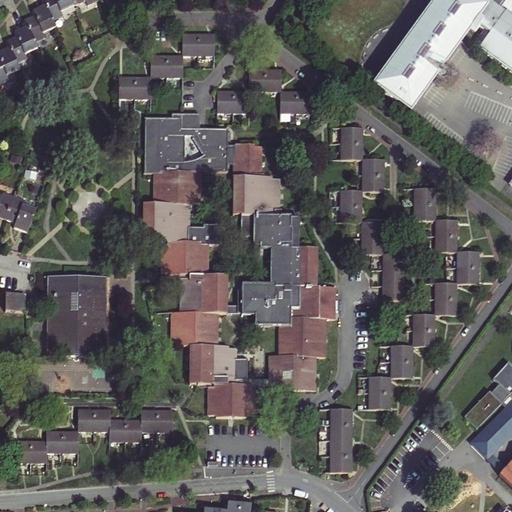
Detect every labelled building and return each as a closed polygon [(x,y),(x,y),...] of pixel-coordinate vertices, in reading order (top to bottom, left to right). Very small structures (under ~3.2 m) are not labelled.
[(42,0),(45,6),(52,22),(63,17),(61,13),(74,7),(70,0),(42,0)] [(484,7),(473,0),(436,0),(375,86),(409,112),(469,28),(484,7)] [(511,0),(473,0),(484,7),(469,28),(474,32),(477,27),(489,35),(479,49),(511,72),(511,0)] [(27,27),(35,43),(45,39),(43,34),(55,28),(52,22),(45,6),(32,12),(34,17),(25,22),(27,27)] [(61,13),(63,17),(76,11),(74,7),(61,13)] [(6,42),(9,48),(17,64),(27,60),(25,54),(37,49),(35,43),(27,27),(14,33),(16,38),(6,42)] [(206,36),(198,36),(189,36),(182,36),(182,57),(214,57),(214,36),(206,36)] [(0,85),(9,81),(7,76),(19,70),(17,64),(9,48),(0,52),(0,85)] [(151,79),(167,79),(182,79),(182,57),(174,57),(160,57),(151,57),(151,79)] [(249,93),(265,93),(281,93),(281,71),(273,71),(258,71),(249,71),(249,93)] [(151,100),(151,79),(143,79),(135,78),(126,78),(119,78),(119,100),(135,100),(151,100)] [(217,114),(249,114),(249,93),(243,93),(233,93),(224,93),(217,93),(217,114)] [(303,93),(296,93),(289,93),(281,93),(281,114),(312,115),(312,93),(303,93)] [(219,315),(227,315),(227,307),(227,276),(209,276),(209,256),(217,256),(217,227),(190,227),(190,206),(193,206),(193,204),(201,204),(201,184),(199,184),(200,173),(227,174),(228,166),(233,166),(261,178),(261,147),(253,147),(253,145),(241,145),(241,146),(236,146),(236,147),(229,147),(229,131),(217,131),(217,132),(200,132),(201,116),(172,115),(172,120),(146,119),(145,174),(154,174),(154,203),(161,203),(161,205),(144,205),(143,243),(169,243),(169,245),(162,245),(161,273),(169,274),(169,276),(181,276),(180,313),(219,315)] [(363,155),(363,145),(363,139),(363,129),(341,129),(340,161),(363,161),(363,155)] [(383,183),(384,177),(384,168),(384,161),(363,161),(362,192),(383,193),(383,183)] [(261,178),(233,166),(233,214),(240,214),(240,237),(252,237),(252,248),(258,248),(258,249),(271,249),(271,255),(270,255),(270,286),(243,285),(243,307),(227,307),(227,315),(278,316),(278,318),(280,318),(324,320),(334,320),(335,289),(317,288),(317,251),(309,251),(308,250),(298,249),(298,219),(290,219),(290,217),(279,217),(280,180),(272,180),(272,178),(261,178)] [(435,190),(414,190),(414,206),(414,221),(435,221),(435,213),(435,197),(435,190)] [(362,216),(362,208),(362,201),(362,192),(340,192),(340,224),(362,224),(362,216)] [(0,217),(5,220),(14,197),(3,193),(1,198),(0,197),(0,217)] [(28,234),(36,211),(22,205),(24,201),(14,197),(5,220),(15,224),(14,229),(28,234)] [(435,253),(457,253),(457,246),(457,238),(457,228),(457,222),(435,221),(435,253)] [(361,255),(383,256),(383,248),(383,240),(383,232),(383,224),(362,224),(361,255)] [(478,253),(457,253),(457,269),(456,284),(478,285),(478,275),(478,262),(478,253)] [(404,277),(404,272),(404,265),(404,256),(383,256),(383,301),(404,302),(404,277)] [(106,278),(49,277),(48,356),(105,357),(106,278)] [(435,284),(434,316),(456,316),(456,310),(456,294),(456,284),(435,284)] [(5,310),(15,310),(15,295),(5,294),(5,310)] [(15,310),(15,312),(24,312),(25,295),(15,295),(15,310)] [(180,313),(172,313),(172,345),(180,345),(180,347),(190,347),(190,386),(209,386),(209,416),(216,416),(216,418),(248,419),(248,417),(255,417),(256,387),(269,387),(269,391),(315,392),(316,358),(324,358),(324,320),(280,318),(280,356),(269,356),(269,379),(248,379),(248,359),(237,359),(237,348),(229,348),(229,346),(218,346),(219,315),(180,313)] [(434,325),(434,316),(413,316),(413,347),(434,348),(434,341),(434,325)] [(412,371),(412,364),(413,355),(413,347),(391,347),(391,379),(412,379),(412,371)] [(511,372),(506,367),(490,383),(496,389),(488,397),(486,395),(461,421),(474,433),(499,408),(504,413),(472,445),(489,462),(511,438),(511,372)] [(391,387),(391,379),(369,379),(369,410),(390,411),(391,402),(391,387)] [(352,433),(352,427),(352,419),(352,410),(331,410),(330,473),(352,474),(352,466),(352,449),(352,433)] [(173,412),(158,412),(142,412),(142,422),(110,422),(110,412),(78,411),(78,433),(85,433),(99,433),(110,433),(110,443),(117,443),(134,443),(141,443),(142,433),(147,433),(165,433),(173,433),(173,412)] [(54,454),(63,454),(70,454),(78,454),(78,433),(47,432),(47,442),(15,442),(15,464),(22,464),(37,464),(47,464),(47,454),(54,454)] [(511,462),(498,478),(511,490),(511,462)] [(250,511),(251,505),(245,504),(234,503),(228,502),(227,511),(221,511),(210,510),(204,509),(204,511),(250,511)]
